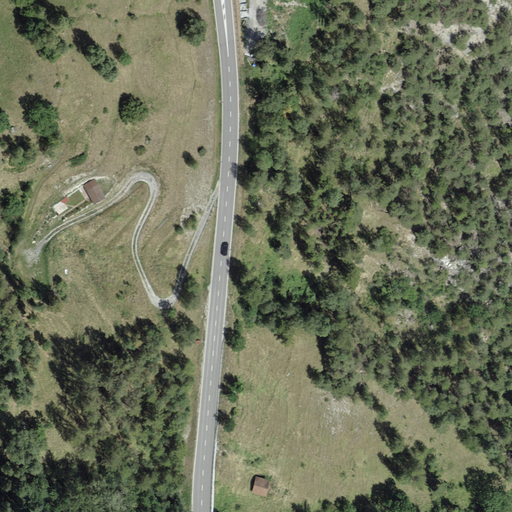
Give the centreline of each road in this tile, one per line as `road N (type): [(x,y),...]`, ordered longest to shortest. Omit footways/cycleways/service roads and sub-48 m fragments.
road 1 (secondary): [(223,0),(229,149),(201,511)]
road 2 (track): [(35,248),(145,177),(155,190),(136,232),(135,256),(154,296),(168,302),(204,216),(218,189),(227,188)]
